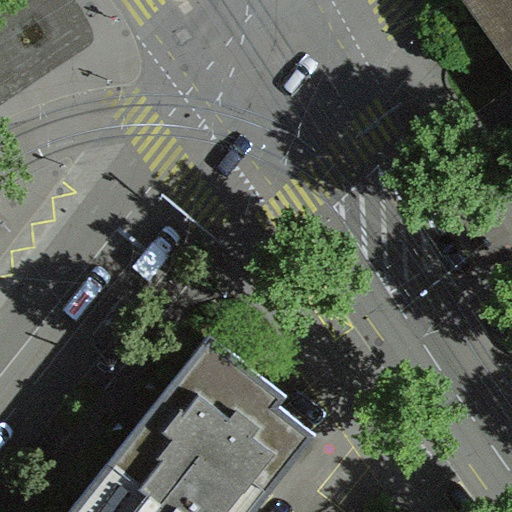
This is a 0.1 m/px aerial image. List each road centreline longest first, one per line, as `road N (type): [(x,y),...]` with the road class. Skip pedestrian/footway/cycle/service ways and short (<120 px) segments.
road 1 (primary): [(221,97),(302,196),(511,494)]
road 2 (primary): [(511,311),(309,5)]
road 3 (secondary): [(221,97),(0,381)]
road 4 (secondary): [(309,5),(221,97)]
road 5 (primary): [(141,0),(221,97)]
